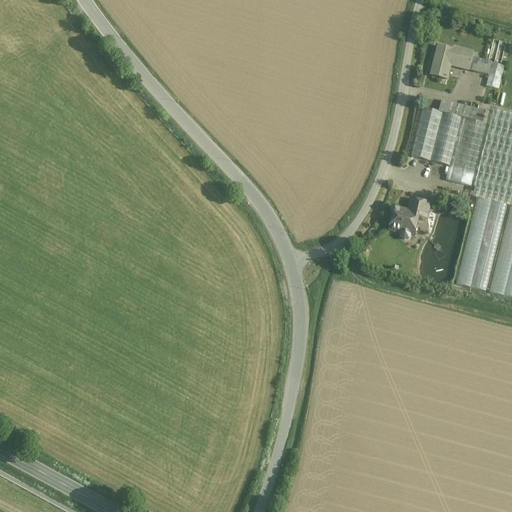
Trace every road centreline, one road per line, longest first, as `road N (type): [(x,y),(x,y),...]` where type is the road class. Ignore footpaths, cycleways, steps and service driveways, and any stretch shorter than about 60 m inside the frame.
road 1 (unclassified): [(291,264),(248,185),(88,0)]
road 2 (unclassified): [(291,264),(350,231),(380,179),(420,0)]
road 3 (unclassified): [(261,511),(298,359),(302,323),(291,264)]
road 4 (secondary): [(111,511),(0,451)]
